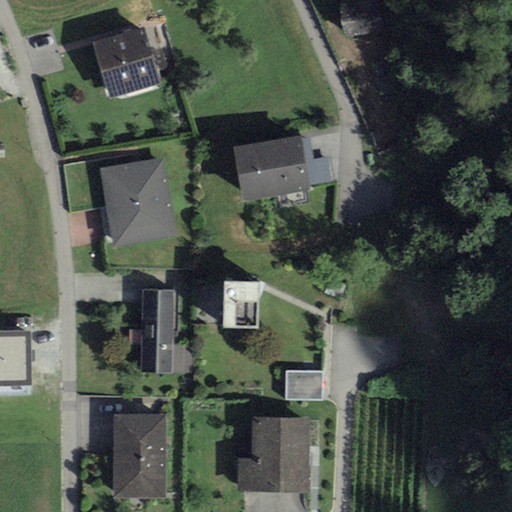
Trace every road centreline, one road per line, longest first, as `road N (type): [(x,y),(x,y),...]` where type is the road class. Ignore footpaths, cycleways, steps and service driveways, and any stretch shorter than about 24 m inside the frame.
road 1 (residential): [(0,8),(53,179),(65,288),(71,511)]
road 2 (residential): [(300,0),(345,106),(357,168)]
road 3 (residential): [(338,511),(347,345)]
